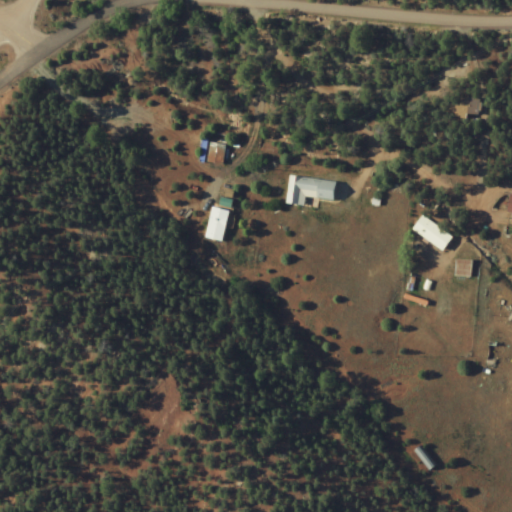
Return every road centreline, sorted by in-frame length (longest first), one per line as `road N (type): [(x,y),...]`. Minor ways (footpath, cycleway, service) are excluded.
road 1 (residential): [(227,0),(368,150),(410,174),(467,177),(475,192),(511,187)]
road 2 (residential): [(227,0),(440,22),(511,19)]
